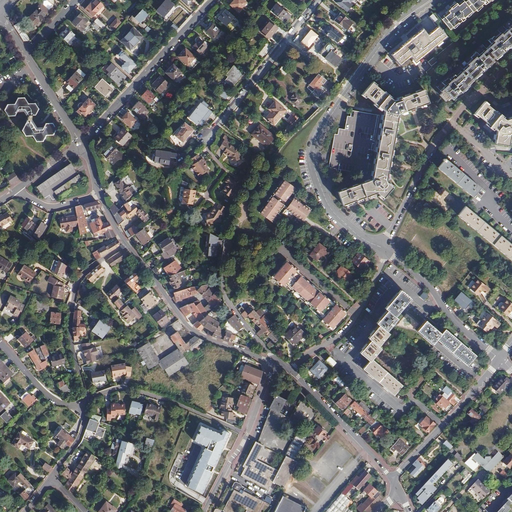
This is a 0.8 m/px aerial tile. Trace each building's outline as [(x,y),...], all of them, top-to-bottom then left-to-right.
[(165,0),(156,10),(163,16),(173,5),(167,0),(165,0)] [(233,0),(229,4),(238,12),(246,2),(243,0),(233,0)] [(334,0),(341,6),(342,5),(344,6),(342,7),(346,9),(352,0),(334,0)] [(466,0),(465,1),(464,0),(459,4),(457,1),(451,7),(452,8),(453,9),(450,11),(449,10),(446,12),(448,14),(442,18),(450,28),(459,21),(457,19),(459,17),(460,17),(462,20),(463,20),(466,18),(465,17),(472,10),(474,11),(484,2),(485,4),(489,1),(487,0),(466,0)] [(85,8),(92,15),(98,9),(93,3),(92,4),(91,3),(88,5),(85,8)] [(45,15),(47,12),(39,4),(36,8),(37,8),(28,18),(28,19),(34,25),(35,24),(37,26),(40,23),(38,21),(39,20),(39,21),(42,18),(41,18),(44,15),(45,15)] [(270,11),(284,22),(290,15),(276,4),(270,11)] [(217,18),(224,24),(232,15),(225,9),(217,18)] [(138,24),(147,32),(150,29),(143,22),(142,24),(139,22),(146,14),(142,10),(134,18),(132,16),(129,19),(136,26),(138,24)] [(75,19),(83,27),(85,24),(84,23),(87,20),(81,13),(80,14),(80,13),(77,16),(78,17),(75,19)] [(340,13),(336,18),(337,20),(335,22),(342,28),(346,31),(352,23),(340,13)] [(112,23),(115,27),(122,19),(118,15),(112,23)] [(101,28),(102,29),(105,26),(97,18),(94,21),(101,28)] [(101,28),(94,21),(91,25),(98,31),(101,28)] [(260,32),(268,39),(277,28),(269,22),(260,32)] [(174,32),(177,28),(172,23),(168,27),(174,32)] [(419,59),(416,55),(423,49),(426,53),(445,38),(448,36),(439,24),(436,27),(429,34),(426,30),(427,30),(424,27),(421,30),(414,36),(413,35),(410,38),(405,42),(402,44),(403,45),(395,51),(392,54),(401,65),(404,62),(404,61),(411,56),(413,59),(416,62),(419,59)] [(206,31),(213,38),(219,31),(212,25),(206,31)] [(511,25),(510,27),(508,30),(503,34),(502,33),(497,37),(496,36),(495,35),(489,40),(491,42),(492,44),(487,48),(495,57),(496,58),(501,54),(504,51),(505,52),(508,49),(507,48),(505,46),(508,44),(510,46),(511,43),(511,25)] [(327,33),(338,42),(343,36),(332,27),(329,26),(327,27),(326,28),(325,30),(325,32),(326,33),(327,33)] [(63,29),(58,34),(67,42),(73,34),(66,28),(64,30),(63,29)] [(121,41),(130,50),(142,37),(133,29),(121,41)] [(192,46),(200,53),(206,45),(200,39),(201,38),(199,37),(198,37),(196,37),(195,39),(194,40),(195,42),(192,46)] [(319,54),(335,66),(341,59),(333,52),(335,49),(327,43),(319,54)] [(185,63),(187,65),(194,57),(184,48),(177,57),(184,64),(185,63)] [(492,59),(495,57),(487,48),(485,50),(492,59)] [(416,55),(419,59),(426,53),(423,49),(416,55)] [(120,67),(128,74),(136,65),(121,50),(117,55),(124,62),(120,67)] [(494,60),(492,59),(485,50),(480,55),(479,54),(477,52),(471,57),(472,57),(473,59),(468,63),(469,65),(464,69),(462,71),(457,76),(456,75),(451,79),(449,78),(448,77),(443,82),(445,84),(446,85),(441,90),(442,91),(440,94),(446,100),(451,96),(453,98),(458,93),(458,94),(461,91),(461,90),(459,88),(461,86),(463,88),(481,72),(479,70),(481,68),(483,70),(484,71),(487,68),(486,68),(489,65),(494,60)] [(13,56),(7,60),(10,64),(16,60),(13,56)] [(438,62),(434,58),(428,62),(432,67),(438,62)] [(118,85),(126,76),(111,63),(106,69),(108,72),(106,74),(118,85)] [(164,71),(172,79),(180,71),(171,63),(164,71)] [(225,75),(221,80),(226,84),(227,83),(231,86),(240,76),(239,75),(241,72),(233,65),(225,75)] [(278,70),(284,75),(289,70),(283,65),(278,70)] [(65,87),(70,91),(83,77),(76,71),(66,81),(68,84),(65,87)] [(151,84),(160,92),(168,83),(160,75),(151,84)] [(317,75),(306,88),(311,92),(311,91),(317,96),(324,89),(320,86),(321,84),(322,85),(325,81),(320,78),(321,77),(320,76),(320,77),(317,75)] [(216,87),(221,80),(216,76),(210,83),(216,87)] [(94,87),(105,97),(110,91),(111,93),(114,90),(102,79),(94,87)] [(398,113),(429,102),(424,89),(393,100),(371,81),(362,93),(383,111),(371,179),(336,192),(341,205),(376,192),(383,198),(392,187),(385,181),(398,113)] [(218,94),(225,99),(229,94),(223,88),(218,94)] [(141,96),(148,102),(154,96),(147,90),(141,96)] [(289,100),(296,105),(301,99),(295,94),(294,95),(293,95),(291,97),(291,98),(289,100)] [(14,99),(11,105),(15,110),(22,110),(25,104),(20,98),(14,99)] [(79,108),(77,109),(80,112),(81,112),(85,115),(87,113),(88,115),(90,112),(89,111),(94,105),(87,99),(82,104),(80,103),(78,104),(78,106),(78,107),(79,108)] [(262,116),(273,125),(286,110),(274,101),(262,116)] [(132,108),(138,114),(144,108),(138,102),(132,108)] [(511,117),(506,120),(484,102),(475,113),(496,131),(494,143),(508,145),(511,134),(511,133),(511,117)] [(25,104),(22,110),(26,116),(32,115),(35,109),(32,104),(25,104)] [(183,114),(199,127),(204,120),(201,118),(204,115),(192,104),(183,114)] [(15,110),(11,105),(4,106),(1,112),(5,118),(12,117),(15,110)] [(239,115),(245,119),(249,114),(243,109),(239,115)] [(136,120),(133,117),(131,115),(132,114),(128,111),(121,118),(130,126),(136,120)] [(295,114),(289,123),(292,125),(299,117),(295,114)] [(40,129),(44,135),(51,134),(54,128),(49,122),(43,123),(40,129)] [(190,134),(194,130),(185,122),(181,127),(182,128),(175,136),(182,142),(190,134)] [(23,137),(30,136),(33,130),(29,124),(22,125),(19,131),(23,137)] [(274,137),(259,124),(251,135),(266,147),(274,137)] [(114,137),(121,145),(130,135),(122,128),(114,137)] [(33,130),(30,136),(34,141),(41,141),(44,135),(40,129),(33,130)] [(230,157),(231,162),(241,160),(238,150),(228,144),(229,142),(224,139),(219,148),(224,151),(223,153),(230,157)] [(120,159),(123,156),(111,145),(103,155),(112,163),(117,159),(120,159)] [(170,152),(161,151),(159,163),(168,164),(170,152)] [(208,171),(205,166),(203,164),(205,163),(202,158),(200,160),(197,155),(190,159),(193,164),(190,166),(198,178),(208,171)] [(472,197),(480,188),(445,159),(437,168),(472,197)] [(69,162),(35,186),(43,198),(48,194),(52,199),(80,179),(69,162)] [(13,173),(5,178),(10,185),(18,179),(13,173)] [(231,196),(240,183),(229,175),(225,180),(228,182),(222,190),(231,196)] [(113,182),(112,180),(104,189),(106,192),(114,187),(113,184),(114,184),(124,199),(131,195),(130,193),(134,191),(130,185),(127,187),(125,184),(123,186),(118,179),(113,182)] [(283,206),(289,198),(290,198),(288,197),(294,188),(283,180),(277,188),(276,188),(272,193),(273,194),(271,197),(270,196),(266,201),(267,202),(258,214),(270,222),(282,205),(283,206)] [(182,202),(181,205),(191,206),(192,201),(193,202),(194,192),(179,190),(178,202),(182,202)] [(286,208),(292,200),(289,198),(283,206),(286,208)] [(293,198),(292,200),(286,208),(285,210),(301,222),(310,211),(293,198)] [(95,201),(84,205),(86,211),(101,206),(99,203),(95,201)] [(129,205),(126,201),(123,203),(122,204),(126,208),(123,210),(122,209),(118,213),(119,214),(115,218),(118,225),(124,219),(122,217),(126,214),(129,217),(136,212),(143,220),(148,217),(146,215),(148,214),(144,208),(142,210),(141,208),(139,209),(138,207),(137,208),(132,202),(129,205)] [(116,210),(118,209),(113,203),(109,207),(113,215),(115,212),(116,210)] [(224,213),(228,208),(220,203),(217,208),(214,207),(210,214),(205,215),(208,225),(217,222),(223,212),(224,213)] [(80,205),(74,207),(76,215),(78,226),(78,227),(85,226),(87,226),(80,205)] [(511,260),(511,246),(465,207),(457,215),(511,260)] [(1,215),(0,215),(0,227),(11,220),(6,213),(2,216),(1,215)] [(26,213),(24,216),(37,225),(39,221),(26,213)] [(78,226),(76,215),(68,216),(64,217),(64,216),(59,217),(60,227),(65,227),(66,231),(72,231),(72,226),(78,226)] [(24,216),(19,224),(25,228),(26,227),(32,231),(31,233),(36,237),(44,225),(39,221),(37,225),(24,216)] [(95,237),(112,229),(109,221),(102,225),(99,218),(95,220),(95,221),(89,224),(95,237)] [(36,237),(38,238),(46,226),(44,225),(36,237)] [(133,226),(125,232),(128,237),(131,235),(132,234),(136,232),(133,226)] [(147,240),(139,229),(136,232),(132,234),(140,246),(147,240)] [(222,241),(210,233),(208,244),(210,245),(210,247),(208,247),(207,256),(216,258),(222,241)] [(158,244),(163,251),(164,253),(165,252),(170,248),(177,243),(178,242),(176,240),(173,241),(171,239),(169,240),(167,237),(158,244)] [(92,254),(96,260),(105,255),(114,250),(118,246),(119,242),(117,239),(104,248),(103,246),(92,254)] [(177,243),(170,248),(165,252),(164,253),(163,251),(161,253),(164,261),(169,257),(170,257),(174,254),(173,252),(174,252),(174,251),(179,247),(177,243)] [(322,253),(324,254),(327,251),(318,243),(308,255),(315,260),(319,256),(322,253)] [(113,256),(106,261),(112,267),(129,256),(130,255),(126,250),(124,250),(113,256)] [(364,265),(364,266),(368,261),(358,252),(351,262),(361,269),(364,265)] [(174,254),(170,257),(179,264),(182,261),(174,254)] [(0,257),(0,268),(8,273),(12,264),(0,257)] [(50,270),(54,272),(54,273),(62,277),(65,279),(67,275),(66,274),(68,268),(65,266),(58,262),(58,263),(53,260),(50,270)] [(168,276),(178,272),(176,269),(178,268),(174,262),(172,263),(170,261),(162,267),(168,276)] [(24,263),(18,272),(24,277),(23,278),(29,282),(36,272),(24,263)] [(347,315),(344,312),(338,307),(332,302),(329,299),(328,300),(323,296),(324,295),(313,285),(312,286),(304,280),(305,279),(302,275),(296,271),(290,265),(287,263),(284,266),(277,276),(274,279),(276,281),(281,285),(284,287),(285,286),(286,285),(289,288),(294,292),(295,291),(303,298),(302,299),(312,308),(313,307),(318,311),(317,312),(322,316),(325,319),(324,320),(323,321),(326,323),(331,327),(334,330),(336,327),(344,318),(347,315)] [(92,270),(85,277),(90,282),(103,270),(99,264),(92,270)] [(349,279),(352,275),(341,265),(334,274),(342,282),(346,277),(349,279)] [(192,273),(190,270),(189,268),(183,270),(185,276),(192,273)] [(361,277),(364,273),(359,269),(356,273),(361,277)] [(179,278),(185,276),(183,270),(178,272),(168,276),(173,288),(179,286),(179,284),(181,283),(179,278)] [(134,272),(123,282),(137,293),(142,288),(133,281),(138,277),(134,272)] [(56,281),(49,277),(46,282),(53,286),(50,297),(61,299),(63,290),(61,290),(61,287),(62,284),(56,281)] [(485,294),(489,289),(477,279),(469,289),(477,295),(481,290),(485,294)] [(216,291),(209,284),(200,285),(196,288),(199,291),(204,297),(210,303),(214,307),(220,301),(219,299),(216,291)] [(117,285),(107,294),(111,299),(114,297),(122,290),(117,285)] [(174,291),(172,293),(178,302),(191,297),(191,296),(195,293),(194,289),(194,286),(193,286),(191,286),(188,287),(187,287),(180,290),(174,291)] [(387,310),(376,323),(378,325),(386,332),(397,319),(395,317),(410,299),(400,290),(385,308),(387,310)] [(471,301),(459,291),(452,300),(464,310),(471,301)] [(423,300),(428,295),(424,292),(419,296),(423,300)] [(148,293),(141,299),(148,308),(156,302),(148,293)] [(172,293),(169,294),(176,304),(178,302),(172,293)] [(9,302),(7,307),(14,311),(13,314),(18,316),(21,311),(22,312),(24,306),(19,303),(20,301),(10,296),(8,301),(9,302)] [(119,308),(123,304),(117,298),(115,299),(113,301),(119,308)] [(511,312),(511,304),(506,299),(498,309),(506,315),(510,310),(511,312)] [(195,304),(194,304),(200,314),(205,310),(199,302),(196,303),(195,304)] [(50,305),(40,303),(39,307),(43,308),(43,312),(49,313),(50,305)] [(125,306),(123,304),(119,308),(120,310),(120,311),(124,315),(123,316),(128,322),(135,316),(138,319),(142,315),(134,307),(130,310),(126,305),(125,306)] [(186,306),(180,309),(185,317),(193,312),(198,321),(195,324),(192,325),(194,327),(200,331),(202,328),(203,326),(200,322),(204,319),(200,314),(194,304),(189,305),(186,306)] [(258,318),(262,314),(259,310),(255,314),(249,307),(244,311),(240,306),(236,309),(243,319),(246,316),(253,323),(258,318)] [(74,326),(74,340),(80,340),(80,331),(84,330),(86,325),(80,324),(81,311),(74,311),(74,326)] [(160,311),(153,317),(160,326),(168,320),(160,311)] [(60,314),(51,313),(50,323),(59,324),(60,314)] [(236,320),(231,313),(226,317),(236,330),(241,326),(236,320)] [(490,324),(492,325),(495,327),(498,323),(485,313),(479,320),(477,319),(474,323),(484,332),(487,328),(490,324)] [(211,320),(207,316),(204,319),(200,322),(203,326),(208,329),(212,331),(213,329),(220,333),(220,332),(219,323),(211,320)] [(269,327),(272,325),(263,316),(259,320),(258,318),(253,323),(259,329),(255,333),(259,338),(259,337),(263,333),(269,328),(269,327)] [(467,366),(475,356),(444,330),(441,333),(425,320),(417,330),(433,343),(436,340),(467,366)] [(110,329),(100,321),(93,331),(103,339),(107,333),(111,336),(114,332),(110,329)] [(304,334),(295,324),(283,335),(292,345),(304,334)] [(386,332),(378,325),(367,338),(370,340),(359,353),(369,361),(362,369),(392,396),(400,386),(370,359),(380,349),(378,347),(389,333),(386,332)] [(266,345),(268,348),(274,342),(278,337),(269,328),(263,333),(270,341),(266,345)] [(224,334),(220,332),(220,333),(213,329),(212,331),(211,336),(216,338),(222,340),(224,334)] [(18,339),(22,344),(23,343),(27,347),(36,339),(33,336),(31,338),(26,332),(18,339)] [(170,377),(188,364),(182,354),(186,351),(192,347),(194,349),(196,351),(199,349),(197,346),(203,341),(195,336),(185,344),(176,332),(170,337),(179,351),(161,363),(170,377)] [(225,332),(224,334),(222,340),(227,341),(229,337),(233,338),(234,336),(225,332)] [(90,343),(82,345),(88,364),(97,362),(95,355),(99,354),(97,347),(92,348),(90,343)] [(150,369),(160,363),(148,343),(137,350),(150,369)] [(45,345),(40,347),(42,353),(44,357),(49,355),(45,345)] [(40,372),(49,366),(46,361),(42,364),(34,351),(30,353),(40,372)] [(63,354),(50,358),(53,367),(66,364),(63,354)] [(324,360),(331,366),(335,362),(328,357),(328,356),(324,360)] [(319,376),(327,367),(318,359),(310,368),(319,376)] [(4,365),(0,368),(0,377),(4,382),(12,374),(4,365)] [(111,367),(113,378),(118,378),(117,376),(126,374),(126,375),(130,376),(132,367),(125,366),(125,365),(111,367)] [(257,383),(261,370),(244,365),(240,377),(257,383)] [(104,371),(91,373),(92,383),(106,380),(104,371)] [(505,392),(511,384),(511,379),(508,382),(505,378),(493,390),(499,396),(504,392),(505,392)] [(62,382),(57,384),(61,393),(68,390),(65,384),(64,385),(62,382)] [(245,382),(241,392),(249,394),(252,385),(245,382)] [(453,404),(455,402),(452,400),(455,396),(450,392),(451,391),(446,387),(441,391),(444,393),(442,396),(447,401),(448,400),(453,404)] [(341,409),(350,400),(340,390),(333,396),(337,400),(334,403),(341,409)] [(26,392),(20,398),(28,406),(34,400),(26,392)] [(0,394),(0,412),(2,414),(0,416),(0,417),(6,424),(12,418),(6,411),(4,413),(2,410),(9,404),(0,394)] [(278,412),(285,399),(273,394),(271,397),(273,398),(268,407),(270,408),(278,412)] [(237,410),(245,414),(247,410),(245,409),(249,399),(240,395),(236,405),(239,406),(237,410)] [(449,404),(439,395),(435,400),(438,402),(437,403),(442,407),(444,409),(449,404)] [(227,419),(235,419),(236,414),(233,414),(233,412),(230,412),(230,409),(231,409),(232,397),(227,397),(227,399),(221,399),(221,402),(220,402),(219,408),(222,409),(223,409),(223,412),(221,411),(221,416),(227,417),(227,419)] [(435,405),(426,397),(424,400),(425,401),(424,402),(436,412),(437,411),(439,413),(441,410),(440,409),(435,405)] [(107,404),(106,417),(110,418),(110,415),(115,416),(115,413),(125,414),(126,404),(116,403),(116,401),(112,401),(112,405),(107,404)] [(143,403),(131,401),(129,413),(140,415),(143,403)] [(349,405),(360,415),(364,411),(354,401),(349,405)] [(484,414),(488,410),(485,407),(487,405),(483,401),(481,403),(483,405),(479,409),(482,411),(484,414)] [(156,408),(156,407),(148,404),(144,414),(153,416),(152,419),(157,421),(161,410),(156,408)] [(346,408),(341,413),(344,416),(349,411),(346,408)] [(473,425),(481,417),(478,415),(475,412),(474,413),(471,410),(467,414),(472,419),(469,422),(473,425)] [(364,411),(360,415),(370,425),(374,421),(374,420),(371,417),(369,416),(367,413),(364,411)] [(90,417),(86,430),(95,433),(94,435),(102,438),(104,429),(97,426),(98,422),(99,416),(90,413),(90,417)] [(266,414),(259,441),(266,443),(268,434),(271,435),(276,417),(266,414)] [(429,419),(426,416),(421,422),(422,423),(420,425),(422,427),(429,419)] [(427,432),(435,424),(429,419),(422,427),(426,431),(427,432)] [(383,430),(374,421),(370,425),(368,428),(370,430),(374,434),(375,433),(378,435),(379,434),(381,436),(385,432),(383,430)] [(325,442),(330,437),(326,434),(326,433),(317,426),(317,427),(315,426),(314,426),(311,429),(311,430),(313,432),(313,433),(321,439),(325,442)] [(358,431),(361,434),(366,429),(363,426),(358,431)] [(221,436),(200,427),(194,442),(206,447),(188,487),(204,494),(230,433),(223,430),(221,436)] [(69,447),(75,440),(71,437),(61,429),(55,436),(60,440),(56,444),(61,448),(65,444),(69,447)] [(18,432),(10,444),(17,448),(20,443),(28,448),(32,441),(18,432)] [(297,432),(285,456),(293,460),(305,436),(297,432)] [(143,445),(151,448),(154,440),(146,438),(143,445)] [(401,455),(408,447),(399,438),(390,448),(394,451),(395,450),(401,455)] [(117,455),(115,461),(121,463),(124,453),(127,454),(131,444),(121,441),(120,443),(115,442),(112,453),(117,455)] [(293,460),(285,456),(277,470),(256,460),(263,445),(257,443),(254,441),(241,467),(243,468),(239,476),(268,490),(272,482),(280,486),(283,488),(296,461),(293,460)] [(424,452),(428,456),(438,445),(434,441),(424,452)] [(444,446),(449,451),(453,447),(447,443),(444,446)] [(186,485),(200,446),(196,444),(182,484),(186,485)] [(79,464),(75,469),(78,471),(79,470),(84,474),(95,457),(87,452),(82,458),(79,464)] [(456,453),(453,456),(459,462),(462,459),(456,453)] [(488,474),(502,460),(496,454),(489,461),(490,458),(484,457),(484,460),(477,454),(472,459),(477,463),(475,465),(470,460),(466,466),(473,471),(477,467),(479,468),(480,467),(481,467),(485,470),(488,474)] [(502,463),(509,470),(511,466),(511,456),(510,455),(502,463)] [(419,458),(412,465),(414,466),(414,467),(408,473),(414,478),(419,472),(424,466),(425,464),(424,463),(425,462),(423,460),(422,461),(419,458)] [(454,467),(449,461),(414,497),(423,506),(438,491),(435,487),(454,467)] [(66,468),(65,469),(61,473),(67,481),(72,474),(66,468)] [(357,475),(359,477),(365,471),(363,468),(357,475)] [(72,474),(67,481),(64,486),(71,493),(83,475),(84,474),(79,470),(78,471),(75,469),(72,474)] [(464,477),(468,473),(464,469),(459,474),(464,477)] [(362,511),(380,494),(377,491),(376,492),(369,485),(367,487),(366,486),(364,484),(371,476),(365,471),(359,477),(357,475),(350,483),(358,490),(362,486),(364,488),(366,490),(364,491),(364,490),(363,491),(364,492),(363,493),(365,495),(367,494),(369,497),(361,506),(360,505),(356,508),(360,511),(362,511)] [(499,474),(504,479),(507,476),(502,471),(499,474)] [(14,473),(7,480),(13,486),(18,481),(25,489),(31,484),(20,473),(17,476),(14,473)] [(468,474),(461,482),(463,484),(471,476),(468,474)] [(481,499),(489,491),(477,480),(469,488),(481,499)] [(240,487),(241,486),(240,485),(235,483),(233,483),(230,488),(231,490),(232,490),(221,511),(222,511),(257,511),(263,501),(250,495),(252,493),(243,489),(240,487)] [(353,511),(348,508),(352,503),(339,493),(324,511),(353,511)] [(511,493),(506,500),(507,501),(497,511),(507,511),(509,510),(506,507),(510,503),(511,505),(511,493)] [(279,501),(273,511),(302,511),(305,507),(294,502),(282,496),(279,501)] [(426,511),(434,511),(439,507),(434,502),(426,511)] [(105,503),(98,511),(113,511),(115,510),(105,503)]
